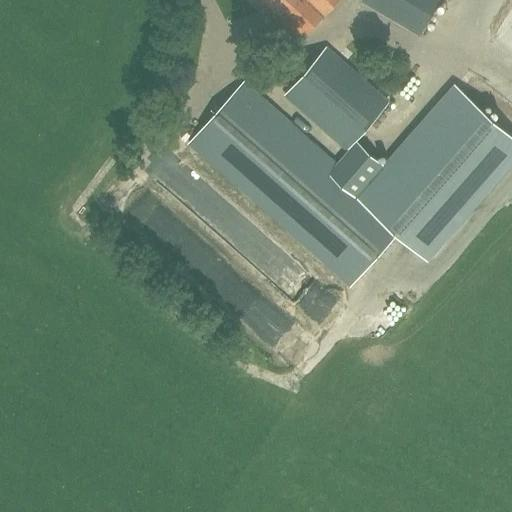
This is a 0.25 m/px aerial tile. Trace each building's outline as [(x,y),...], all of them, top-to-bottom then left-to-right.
[(257,0),(300,40),(338,0),(257,0)] [(365,0),(364,3),(421,36),(440,0),(365,0)] [(469,8),(442,35),(476,70),(504,43),(469,8)] [(183,71),(203,71),(205,27),(184,26),(183,71)] [(348,150),(389,103),(327,48),(286,95),(348,150)] [(357,140),(336,164),(245,83),(191,144),(351,286),(398,232),(418,250),(511,142),(511,135),(456,87),(386,166),(357,140)] [(390,148),(411,123),(391,106),(370,131),(390,148)] [(169,148),(149,170),(166,185),(186,163),(169,148)] [(230,211),(215,230),(247,254),(262,235),(230,211)] [(267,241),(249,262),(325,323),(343,301),(267,241)] [(210,252),(197,268),(213,281),(226,266),(210,252)] [(297,360),(315,339),(248,281),(230,301),(297,360)] [(372,311),(394,331),(416,307),(394,287),(372,311)]
